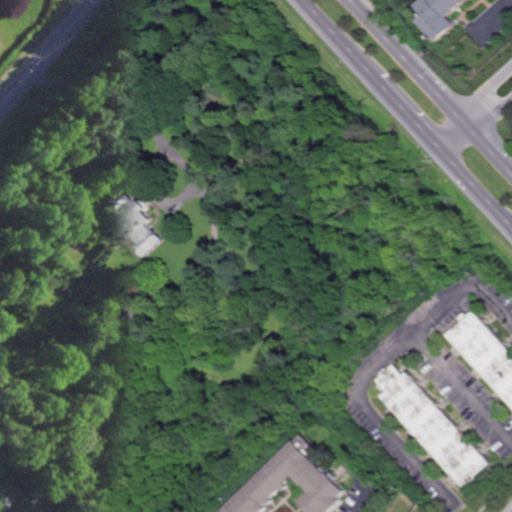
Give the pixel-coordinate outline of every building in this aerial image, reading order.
[(476,0),(474,2),(472,0),(455,16),(463,24),(444,42),(441,39),(440,40),(435,36),(437,34),(425,20),(432,14),(423,4),(427,0),(476,0)] [(130,201),(135,196),(142,203),(145,200),(153,210),(150,212),(158,221),(152,226),(158,232),(160,230),(170,241),(150,259),(140,247),(143,245),(138,239),(135,241),(129,234),(124,238),(114,227),(119,223),(113,216),(120,209),(114,203),(106,210),(96,199),(116,182),(126,193),(124,194),(130,201)] [(105,334),(94,320),(121,298),(130,309),(116,320),(119,323),(105,334)] [(511,397),(455,337),(480,313),(511,347),(511,397)] [(410,378),(415,374),(496,462),(470,487),(388,397),(392,393),(382,381),(387,376),(386,374),(392,369),(393,370),(398,366),(410,378)] [(335,470),(337,468),(355,487),(348,494),(352,498),(337,511),(333,511),(332,510),(329,511),(323,511),(308,496),(317,487),(304,473),(296,480),(298,482),(292,488),(290,486),(281,495),(283,497),(277,502),(275,500),(273,502),(276,505),(268,511),(224,511),(310,431),(319,441),(313,447),(335,470)] [(5,508),(0,506),(0,489),(9,491),(5,508)]
